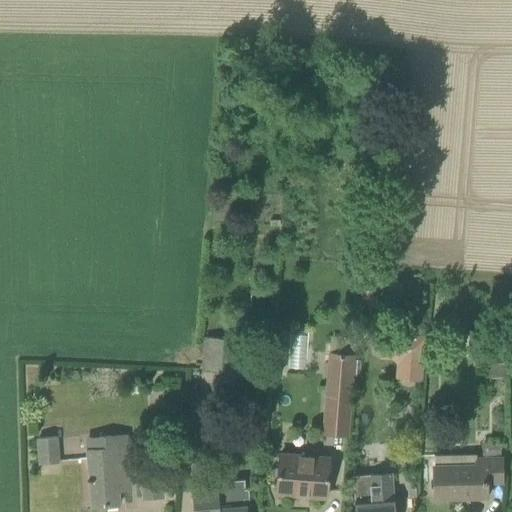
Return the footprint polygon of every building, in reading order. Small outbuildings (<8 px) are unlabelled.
[(400,333),(382,332),(380,350),(398,352),(400,333)] [(426,336),(418,335),(416,353),(406,361),(404,378),(422,380),(426,336)] [(245,340),(206,336),(202,372),(241,375),(245,340)] [(329,352),(325,410),(351,412),(355,354),(329,352)] [(91,449),(96,505),(93,506),(93,507),(120,505),(118,488),(131,487),(127,435),(100,437),(101,448),(91,449)] [(58,437),(40,438),(42,461),(60,459),(58,437)] [(275,477),(279,479),(278,493),(327,497),(330,457),(281,452),(279,468),(276,469),(275,477)] [(503,483),(503,458),(477,458),(477,466),(436,467),(436,498),(438,498),(438,497),(465,495),(465,496),(487,496),(487,483),(503,483)] [(159,470),(143,470),(145,498),(162,497),(159,470)] [(356,511),(396,511),(395,496),(394,496),(393,472),(371,474),(372,498),(356,499),(356,511)] [(220,509),(219,494),(218,488),(195,490),(195,511),(247,511),(247,507),(220,509)]
